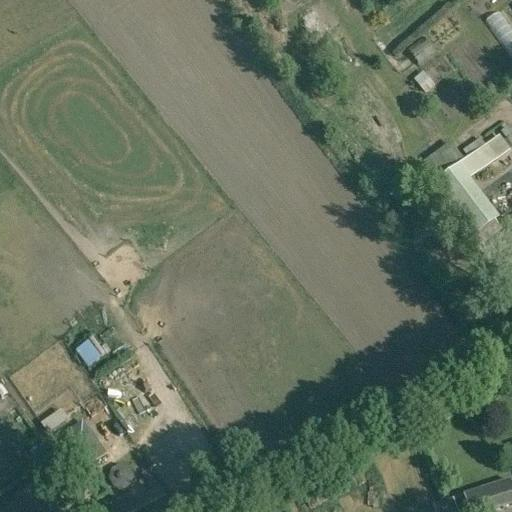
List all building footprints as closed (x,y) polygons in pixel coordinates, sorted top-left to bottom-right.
[(468,244),(500,220),(459,167),(427,191),(468,244)] [(82,422),(44,450),(70,482),(109,455),(82,422)] [(496,511),(511,507),(511,485),(511,481),(464,496),(469,511),(496,511)] [(61,511),(39,484),(11,507),(14,511),(61,511)] [(158,511),(149,496),(118,511),(158,511)] [(458,511),(454,499),(433,505),(435,511),(458,511)]
